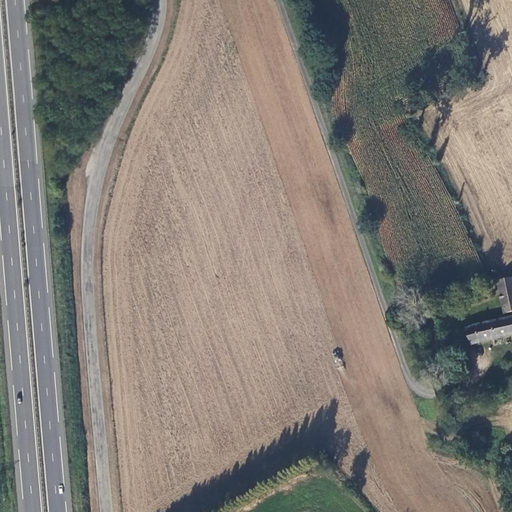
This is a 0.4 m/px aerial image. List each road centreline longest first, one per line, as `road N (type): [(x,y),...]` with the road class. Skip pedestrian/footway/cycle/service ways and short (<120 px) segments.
road 1 (tertiary): [(106,511),(88,321),(88,221),(107,141),(153,41),(162,0)]
road 2 (trunk): [(57,511),(15,0)]
road 3 (unclassified): [(278,0),(405,370),(419,392),(438,395)]
road 4 (trunk): [(0,116),(33,511)]
